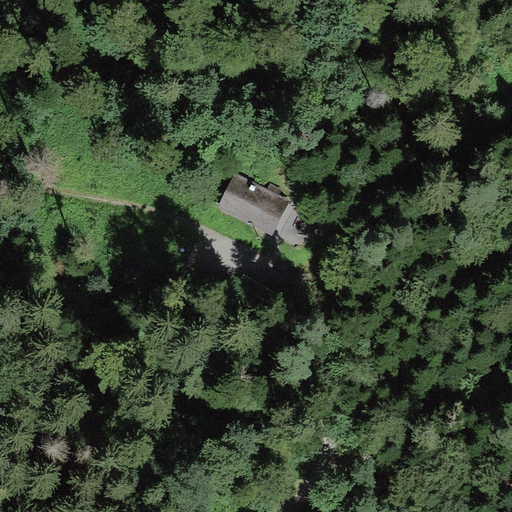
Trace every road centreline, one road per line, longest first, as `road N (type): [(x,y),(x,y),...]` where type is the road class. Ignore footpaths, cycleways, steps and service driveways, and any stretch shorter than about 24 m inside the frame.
road 1 (track): [(328,472),(330,345),(317,290),(251,241),(144,195),(0,180)]
road 2 (track): [(317,290),(355,0)]
road 3 (track): [(289,511),(328,472),(511,363)]
